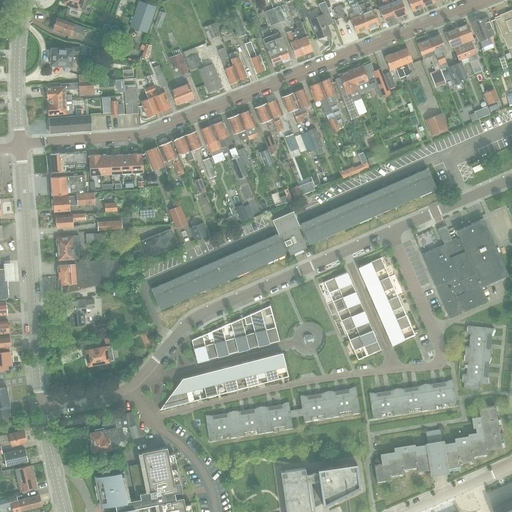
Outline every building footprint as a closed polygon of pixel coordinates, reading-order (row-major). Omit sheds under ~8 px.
[(63,3),(80,9),(84,10),(86,3),(87,3),(88,0),(62,0),(63,2),(63,3)] [(115,0),(114,5),(127,9),(130,0),(115,0)] [(356,0),(346,0),(351,12),(348,14),(356,34),(367,29),(356,0)] [(384,22),(396,18),(388,0),(381,0),(384,6),(379,8),(384,22)] [(388,0),(396,18),(407,14),(401,0),(398,0),(396,1),(395,0),(388,0)] [(420,0),(407,0),(412,12),(423,7),(420,0)] [(146,33),(156,7),(139,1),(130,27),(146,33)] [(317,38),(330,33),(325,22),(331,20),(324,2),(318,4),(321,14),(310,19),(309,19),(317,38)] [(358,5),(368,29),(379,25),(373,10),(366,12),(363,3),(358,5)] [(279,22),(285,20),(290,18),(284,4),(280,5),(273,8),(279,22)] [(345,16),(341,4),(333,7),(337,19),(345,16)] [(304,7),(299,9),(303,18),(308,16),(304,7)] [(153,22),(159,24),(164,10),(158,8),(153,22)] [(270,26),(279,22),(273,8),(265,11),(270,26)] [(511,10),(500,15),(499,16),(494,18),(502,37),(503,37),(507,48),(511,46),(511,10)] [(232,20),(238,37),(246,34),(239,17),(232,20)] [(257,38),(263,36),(256,17),(250,20),(257,38)] [(491,44),(488,37),(493,35),(491,28),(492,28),(488,17),(480,20),(479,19),(471,22),(481,47),(483,51),(494,47),(492,43),(491,44)] [(73,23),(73,24),(58,19),(56,23),(54,25),(53,27),(54,29),(53,31),(69,36),(71,29),(81,33),(83,28),(83,26),(73,23)] [(304,54),(312,51),(301,21),(296,23),(298,28),(294,29),(295,32),(304,54)] [(215,23),(203,28),(208,39),(219,35),(215,23)] [(467,24),(456,28),(468,58),(469,61),(473,73),(480,70),(475,59),(477,58),(473,48),(471,43),(468,44),(467,41),(470,40),(473,39),(467,24)] [(456,28),(445,33),(450,47),(453,46),(456,54),(458,60),(467,57),(456,28)] [(304,54),(295,32),(292,33),(292,31),(286,33),(296,57),(304,54)] [(227,34),(231,44),(237,42),(232,32),(227,34)] [(271,35),(282,63),(290,60),(280,34),(279,35),(278,32),(271,35)] [(274,66),(282,63),(271,35),(263,39),(268,51),(274,66)] [(445,66),(440,52),(445,49),(439,35),(428,39),(440,68),(445,66)] [(439,69),(440,68),(428,39),(417,44),(423,58),(429,56),(435,70),(430,72),(435,85),(444,81),(439,69)] [(257,73),(265,70),(259,55),(256,56),(255,52),(251,42),(245,44),(257,73)] [(145,43),(141,57),(143,57),(142,60),(146,62),(151,45),(145,43)] [(78,54),(79,48),(63,47),(63,50),(52,49),(51,56),(49,59),(50,62),(51,64),(51,65),(63,65),(62,69),(64,71),(68,72),(70,69),(71,66),(72,54),(78,54)] [(202,65),(197,53),(196,53),(194,48),(183,52),(190,70),(202,65)] [(239,80),(233,65),(231,66),(227,57),(228,57),(224,48),(218,50),(231,83),(239,80)] [(395,52),(405,76),(410,73),(406,63),(412,61),(407,48),(395,52)] [(180,52),(179,49),(171,52),(173,56),(168,57),(173,68),(178,66),(181,75),(188,72),(181,52),(180,52)] [(239,80),(247,77),(237,50),(229,54),(233,65),(239,80)] [(399,78),(405,76),(395,52),(384,57),(389,70),(395,68),(399,78)] [(502,56),(497,57),(501,69),(506,67),(502,56)] [(454,65),(462,83),(465,82),(463,78),(467,77),(462,62),(454,65)] [(209,92),(221,87),(212,64),(200,69),(209,92)] [(361,66),(350,70),(359,92),(374,86),(379,98),(390,94),(384,80),(380,68),(372,71),(370,64),(362,67),(361,66)] [(152,67),(160,88),(167,85),(159,65),(152,67)] [(463,85),(462,83),(454,65),(448,67),(454,84),(457,83),(459,87),(463,85)] [(340,77),(334,79),(345,105),(350,119),(358,116),(352,102),(361,98),(359,92),(350,70),(339,75),(340,77)] [(395,86),(390,71),(383,74),(389,88),(395,86)] [(136,85),(135,85),(135,78),(124,79),(126,114),(138,113),(136,85)] [(337,96),(336,93),(330,78),(319,82),(338,130),(339,130),(339,129),(343,127),(341,122),(343,122),(333,98),(337,96)] [(65,96),(65,90),(79,89),(80,95),(93,94),(92,81),(79,82),(60,84),(60,88),(47,89),(47,98),(53,97),(53,100),(60,100),(60,97),(65,96)] [(332,132),(338,130),(319,82),(308,87),(314,101),(319,99),(332,132)] [(176,105),(194,98),(189,83),(171,90),(176,105)] [(149,87),(158,112),(170,107),(164,92),(155,96),(154,91),(156,90),(154,85),(149,87)] [(147,116),(158,112),(149,87),(145,89),(147,94),(149,93),(151,97),(141,101),(147,116)] [(494,88),(484,92),(488,104),(499,100),(494,88)] [(304,120),(303,116),(306,115),(303,106),(309,103),(303,89),(292,93),(303,121),(304,120)] [(297,123),(303,121),(292,93),(281,98),(287,112),(292,110),(297,123)] [(72,113),(71,100),(71,96),(65,96),(60,97),(60,100),(53,100),(53,97),(47,98),(48,106),(46,108),(47,112),(48,114),(72,113)] [(280,118),(277,120),(276,117),(282,114),(276,100),(265,104),(277,132),(284,129),(280,118)] [(276,132),(277,132),(265,104),(254,108),(260,123),(265,121),(270,132),(276,130),(276,132)] [(249,110),(238,115),(244,129),(245,133),(247,136),(256,132),(256,128),(255,125),(249,110)] [(425,120),(431,135),(447,128),(441,113),(425,120)] [(48,118),(50,134),(92,131),(91,115),(81,115),(77,116),(48,118)] [(238,115),(227,119),(233,134),(238,132),(241,141),(248,138),(247,136),(245,133),(244,129),(238,115)] [(222,121),(212,125),(221,150),(227,147),(223,138),(228,136),(222,121)] [(212,125),(200,130),(206,144),(211,156),(211,155),(222,151),(221,150),(212,125)] [(314,149),(322,146),(314,128),(307,131),(314,149)] [(197,148),(201,146),(195,131),(184,136),(194,161),(201,158),(197,148)] [(296,142),(301,141),(299,132),(293,134),(296,142)] [(306,152),(314,149),(307,132),(299,135),(306,152)] [(290,151),(298,148),(292,134),(285,137),(290,151)] [(277,149),(272,135),(263,138),(269,152),(277,149)] [(194,161),(184,136),(173,140),(179,155),(185,153),(188,161),(193,159),(194,161)] [(181,167),(177,157),(171,141),(159,146),(165,161),(171,159),(178,175),(184,173),(181,167)] [(148,159),(144,159),(146,179),(156,179),(155,169),(159,168),(164,166),(157,146),(145,151),(148,159)] [(237,150),(244,168),(250,166),(243,148),(237,150)] [(259,153),(264,166),(272,163),(267,149),(259,153)] [(65,165),(86,164),(86,152),(66,153),(50,154),(51,172),(65,171),(65,165)] [(131,172),(143,171),(142,153),(130,154),(131,172)] [(382,153),(367,158),(370,165),(385,160),(382,153)] [(101,174),(100,156),(99,154),(88,155),(90,175),(101,174)] [(122,173),(131,172),(130,154),(120,155),(122,173)] [(110,155),(100,156),(101,174),(111,174),(110,155)] [(111,174),(122,173),(120,155),(110,155),(111,174)] [(231,160),(238,178),(246,176),(238,157),(231,160)] [(354,167),(356,173),(369,167),(365,157),(359,159),(361,164),(354,167)] [(216,175),(209,158),(202,160),(209,178),(216,175)] [(356,173),(354,167),(353,166),(340,172),(342,179),(356,173)] [(435,188),(428,172),(427,169),(299,224),(293,211),(272,220),(278,233),(151,288),(152,291),(160,308),(284,253),(288,251),(289,255),(306,247),(305,244),(309,242),(309,243),(435,188)] [(320,182),(317,174),(311,176),(314,184),(313,185),(315,189),(320,186),(319,183),(320,182)] [(84,175),(51,177),(52,195),(76,193),(76,194),(85,193),(84,175)] [(206,190),(200,178),(193,181),(199,193),(206,190)] [(290,188),(294,199),(302,195),(297,185),(290,188)] [(277,192),(271,194),(275,204),(281,202),(277,192)] [(76,196),(53,198),(54,212),(70,211),(69,206),(77,205),(77,206),(95,204),(94,193),(85,193),(76,194),(76,196)] [(105,203),(105,211),(117,210),(116,202),(105,203)] [(246,213),(242,203),(235,206),(239,216),(246,213)] [(249,204),(243,207),(246,213),(247,216),(249,219),(253,218),(254,217),(252,211),(249,204)] [(181,206),(169,210),(176,228),(188,224),(181,206)] [(56,228),(56,229),(73,228),(73,221),(85,220),(85,214),(56,216),(56,222),(55,223),(55,226),(56,228)] [(234,224),(231,216),(225,219),(228,227),(234,224)] [(483,290),(481,286),(508,275),(483,218),(456,230),(459,238),(421,254),(448,317),(487,300),(485,295),(483,290)] [(121,220),(97,222),(98,230),(122,228),(121,220)] [(201,222),(189,227),(195,240),(207,235),(201,222)] [(148,257),(177,245),(171,229),(141,240),(148,257)] [(87,242),(93,242),(102,241),(102,233),(86,234),(87,242)] [(77,249),(80,249),(79,236),(57,238),(58,252),(57,253),(57,257),(58,258),(59,260),(78,258),(77,249)] [(380,257),(358,267),(366,287),(379,281),(375,272),(385,268),(380,257)] [(61,295),(67,293),(120,278),(119,260),(75,263),(75,265),(58,266),(59,285),(61,285),(61,295)] [(13,261),(3,262),(5,279),(15,278),(13,261)] [(355,292),(346,272),(323,282),(328,293),(338,288),(342,297),(355,292)] [(389,277),(366,287),(374,306),(375,306),(387,300),(383,291),(394,287),(389,277)] [(363,311),(355,292),(340,298),(336,300),(332,302),(337,312),(347,307),(351,316),(363,311)] [(387,300),(375,306),(383,325),(396,320),(392,311),(402,306),(397,296),(387,300)] [(84,300),(65,302),(67,315),(68,315),(69,322),(84,321),(83,314),(86,313),(85,308),(94,307),(93,300),(84,301),(84,300)] [(265,316),(272,314),(270,305),(263,308),(265,316)] [(250,314),(252,323),(255,332),(258,346),(279,340),(275,327),(266,329),(260,310),(250,314)] [(363,311),(351,316),(341,321),(345,331),(355,327),(359,336),(372,330),(363,311)] [(246,324),(252,323),(250,314),(244,317),(246,324)] [(396,320),(383,325),(392,345),(404,339),(400,330),(410,325),(406,315),(396,320)] [(241,318),(231,323),(233,330),(234,335),(234,338),(238,351),(258,346),(255,332),(245,335),(241,318)] [(0,322),(0,334),(9,333),(8,322),(0,322)] [(494,328),(484,327),(467,325),(466,334),(470,334),(469,340),(487,342),(488,335),(491,336),(494,328)] [(221,327),(211,331),(213,337),(214,341),(214,343),(218,356),(238,351),(234,338),(225,340),(221,327)] [(380,350),(372,330),(349,340),(353,350),(364,346),(368,355),(380,350)] [(111,346),(118,344),(115,331),(102,334),(103,340),(109,339),(110,345),(85,350),(87,358),(86,359),(86,362),(88,363),(88,365),(108,361),(113,360),(111,346)] [(149,331),(139,334),(145,349),(155,345),(149,331)] [(202,335),(191,340),(197,362),(218,356),(214,343),(205,345),(202,335)] [(9,336),(0,336),(0,348),(11,348),(9,336)] [(486,348),(487,342),(469,340),(468,346),(465,346),(464,354),(491,356),(489,349),(486,348)] [(11,362),(12,362),(11,357),(10,358),(10,351),(0,352),(0,369),(4,369),(4,365),(11,364),(11,362)] [(282,352),(261,357),(265,371),(267,382),(278,379),(276,368),(285,366),(282,352)] [(491,357),(491,356),(464,354),(464,362),(467,362),(467,368),(484,370),(485,363),(488,364),(491,357)] [(261,357),(241,363),(244,376),(247,387),(258,384),(255,373),(265,371),(261,357)] [(241,363),(221,368),(224,382),(227,392),(238,389),(235,379),(244,376),(241,363)] [(221,368),(200,373),(204,387),(207,397),(217,395),(214,384),(224,382),(221,368)] [(484,376),(484,370),(467,368),(466,374),(462,374),(462,382),(464,382),(463,389),(479,390),(480,384),(488,385),(487,377),(484,376)] [(182,378),(160,410),(189,402),(186,391),(204,387),(200,373),(182,378)] [(456,405),(453,388),(452,379),(444,382),(444,385),(438,386),(441,404),(447,403),(448,407),(456,405)] [(420,411),(428,410),(424,383),(416,387),(417,390),(411,391),(414,408),(419,408),(420,411)] [(441,404),(438,386),(432,387),(431,384),(424,383),(428,410),(436,409),(435,405),(441,404)] [(359,413),(356,394),(355,386),(348,389),(348,392),(342,393),(344,411),(351,410),(351,414),(359,413)] [(0,387),(0,416),(10,416),(8,407),(9,406),(8,406),(7,400),(8,400),(7,387),(0,387)] [(392,416),(400,414),(396,388),(389,391),(389,394),(383,395),(386,413),(392,412),(392,416)] [(414,408),(411,391),(404,392),(404,389),(396,388),(400,414),(408,413),(407,409),(414,408)] [(323,418),(331,417),(327,391),(320,394),(320,397),(314,398),(317,416),(323,415),(323,418)] [(344,411),(342,393),(335,395),(335,392),(327,391),(331,417),(339,416),(338,412),(344,411)] [(386,413),(383,395),(376,396),(376,393),(368,392),(372,419),(380,418),(379,414),(386,413)] [(317,416),(314,398),(308,399),(307,396),(299,395),(301,408),(295,409),(296,416),(302,415),(303,422),(311,420),(311,417),(317,416)] [(289,410),(288,401),(281,405),(281,408),(275,409),(277,427),(283,426),(284,429),(292,428),(290,417),(296,416),(295,409),(289,410)] [(485,450),(501,447),(495,405),(478,408),(479,416),(483,437),(485,450)] [(257,433),(264,432),(260,406),(253,409),(254,412),(247,413),(250,431),(256,430),(257,433)] [(277,427),(275,409),(268,410),(268,407),(260,406),(264,432),(272,431),(272,427),(277,427)] [(229,438),(237,437),(233,410),(232,410),(225,413),(226,416),(219,417),(222,435),(228,434),(229,438)] [(250,431),(247,413),(241,414),(240,411),(233,410),(237,437),(245,435),(244,432),(250,431)] [(124,440),(122,427),(125,427),(125,428),(129,427),(132,439),(139,437),(135,425),(133,412),(119,415),(119,414),(101,418),(104,430),(91,433),(92,439),(91,440),(92,444),(90,444),(91,452),(94,452),(111,448),(109,443),(118,441),(124,440)] [(222,435),(219,417),(213,418),(213,415),(204,414),(209,441),(217,440),(216,436),(222,435)] [(486,453),(485,450),(483,437),(479,416),(471,418),(472,425),(475,424),(476,430),(467,431),(468,433),(469,443),(470,443),(472,456),(486,453)] [(444,456),(441,442),(439,427),(425,429),(427,444),(429,459),(431,469),(432,475),(446,473),(446,468),(444,456)] [(0,452),(2,452),(0,444),(0,441),(3,441),(2,440),(10,438),(11,445),(26,442),(24,431),(0,435),(0,452)] [(473,460),(472,456),(470,443),(469,443),(468,433),(454,436),(454,440),(456,449),(457,449),(459,462),(473,460)] [(460,466),(459,462),(457,449),(456,449),(454,440),(441,442),(444,456),(446,468),(460,466)] [(415,454),(414,446),(414,444),(399,446),(401,456),(403,469),(416,467),(414,454),(415,454)] [(417,471),(431,469),(429,459),(427,444),(414,446),(415,454),(414,454),(416,467),(417,471)] [(404,473),(403,469),(401,456),(399,446),(394,447),(394,451),(386,453),(387,462),(388,462),(390,475),(404,473)] [(129,466),(136,500),(178,491),(181,491),(175,460),(169,461),(166,447),(141,452),(143,463),(129,466)] [(7,465),(27,460),(24,448),(4,453),(7,465)] [(390,479),(390,475),(388,462),(387,462),(386,453),(380,454),(381,463),(373,465),(376,481),(390,479)] [(351,488),(359,484),(356,462),(317,471),(306,473),(305,467),(280,471),(285,511),(311,511),(310,501),(321,500),(322,503),(346,491),(347,492),(352,491),(351,488)] [(20,491),(37,487),(31,464),(15,469),(20,491)] [(101,507),(110,505),(127,502),(120,471),(95,477),(97,485),(98,484),(99,491),(98,491),(98,493),(100,492),(101,499),(100,499),(101,507)] [(136,500),(127,502),(110,505),(111,511),(108,511),(153,511),(152,504),(157,503),(157,502),(179,497),(178,491),(136,500)] [(12,511),(17,511),(41,506),(39,495),(18,500),(17,496),(0,499),(0,508),(11,506),(12,511)] [(185,511),(183,497),(179,497),(157,502),(157,503),(152,504),(153,511),(185,511)] [(511,511),(511,501),(493,509),(493,511),(511,511)]
